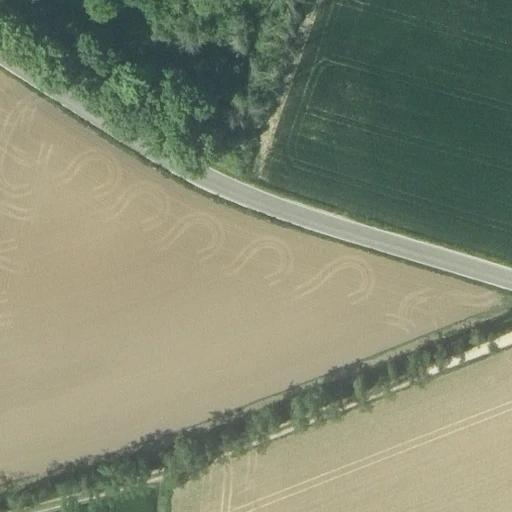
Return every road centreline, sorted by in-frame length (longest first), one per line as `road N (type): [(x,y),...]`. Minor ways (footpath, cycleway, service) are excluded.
road 1 (secondary): [(511,284),(228,193),(0,55)]
road 2 (track): [(511,340),(163,476)]
road 3 (track): [(163,476),(42,511)]
